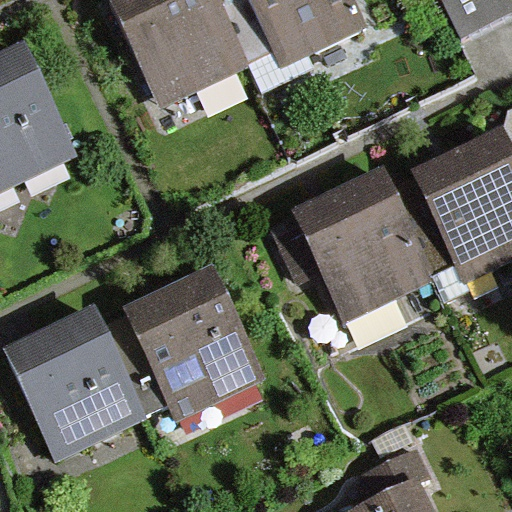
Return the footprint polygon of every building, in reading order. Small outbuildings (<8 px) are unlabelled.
[(247,73),(210,0),(127,0),(107,10),(160,116),(247,73)] [(365,35),(347,0),(241,0),(279,76),(365,35)] [(511,25),(511,0),(434,0),(460,51),(511,25)] [(0,189),(73,156),(25,55),(0,66),(0,189)] [(511,149),(503,132),(412,175),(465,287),(511,265),(511,149)] [(425,285),(379,186),(293,226),(339,325),(425,285)] [(267,382),(213,269),(123,312),(177,425),(267,382)] [(361,350),(418,320),(407,300),(350,329),(361,350)] [(149,422),(96,310),(3,353),(56,465),(149,422)] [(408,511),(399,494),(362,511),(408,511)]
